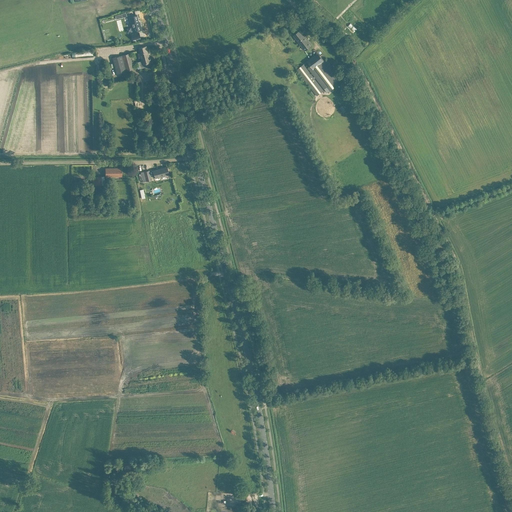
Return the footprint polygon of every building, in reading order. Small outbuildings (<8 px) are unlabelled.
[(132,16),(129,17),(130,21),(133,31),(134,31),(137,30),(141,29),(140,25),(139,25),(137,15),(132,16)] [(300,30),(293,35),(305,50),(312,45),(305,36),(305,37),(300,30)] [(147,66),(146,63),(150,62),(146,46),(138,48),(141,61),(138,62),(140,68),(147,66)] [(308,68),(327,92),(328,91),(341,82),(318,52),(307,61),(311,66),(308,68)] [(129,54),(113,58),(117,73),(133,69),(129,54)] [(317,95),(324,90),(303,64),(297,69),(317,95)] [(153,170),(155,178),(169,174),(167,166),(153,170)] [(106,177),(122,176),(121,168),(106,168),(106,177)] [(143,182),(151,180),(149,170),(141,172),(141,174),(139,174),(140,180),(143,180),(143,182)]
